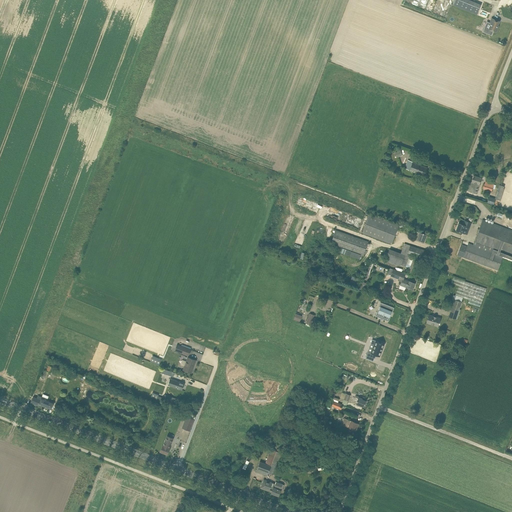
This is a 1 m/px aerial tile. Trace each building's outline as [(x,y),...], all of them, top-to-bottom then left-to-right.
[(481,4),(469,0),(455,0),(454,6),(477,15),(481,4)] [(483,32),(491,35),(493,31),(496,32),(498,28),(497,27),(499,21),(491,18),(490,22),(487,21),(483,32)] [(403,167),(405,168),(423,176),(427,167),(408,160),(406,165),(404,164),(403,167)] [(468,191),(477,194),(480,184),(482,178),(473,175),(471,182),(471,181),(468,191)] [(493,186),(486,184),(484,183),(482,188),(492,191),(493,186)] [(496,199),(500,200),(504,189),(499,187),(495,199),(489,197),(487,203),(494,205),(496,199)] [(391,244),(398,226),(369,214),(362,233),(391,244)] [(459,223),(456,230),(467,234),(471,223),(464,220),(462,224),(459,223)] [(511,256),(511,230),(482,220),(473,245),(468,243),(463,257),(498,270),(504,253),(511,256)] [(331,244),(363,256),(368,242),(336,230),(331,244)] [(418,236),(417,240),(424,242),(426,234),(416,230),(414,234),(418,236)] [(408,274),(413,276),(419,258),(424,259),(427,251),(405,243),(401,253),(389,249),(385,261),(400,266),(401,265),(410,268),(408,274)] [(364,274),(368,276),(373,263),(369,261),(364,274)] [(415,283),(402,278),(404,274),(390,268),(388,274),(391,275),(390,276),(399,279),(399,280),(401,281),(400,285),(413,290),(415,283)] [(455,295),(456,295),(463,298),(469,300),(468,303),(480,307),(486,289),(461,280),(455,295)] [(454,302),(453,305),(449,316),(456,319),(459,310),(459,309),(462,302),(461,302),(455,299),(454,302)] [(377,311),(375,315),(389,321),(394,307),(380,302),(379,306),(381,307),(379,312),(377,311)] [(314,315),(309,313),(306,323),(310,325),(311,325),(314,315)] [(299,322),(302,316),(296,314),(294,319),(299,322)] [(427,323),(431,324),(438,326),(440,318),(429,315),(427,323)] [(380,356),(384,344),(372,339),(371,343),(374,344),(371,352),(368,351),(366,355),(375,358),(376,355),(380,356)] [(174,350),(189,356),(191,350),(177,344),(174,350)] [(188,357),(183,370),(191,373),(196,360),(188,357)] [(38,389),(43,378),(43,377),(46,378),(48,372),(49,373),(52,367),(49,366),(46,371),(44,370),(42,378),(40,377),(35,387),(38,389)] [(169,381),(168,385),(167,385),(182,390),(184,383),(169,378),(169,381)] [(51,409),(54,402),(38,396),(37,398),(33,396),(31,402),(39,405),(51,409)] [(175,398),(174,400),(164,396),(162,400),(176,405),(177,401),(178,399),(175,398)] [(357,401),(356,404),(364,407),(366,401),(362,399),(362,398),(359,397),(358,398),(355,397),(354,400),(357,401)] [(338,403),(333,401),(332,406),(341,409),(343,405),(338,403)] [(186,416),(182,427),(190,430),(194,419),(186,416)] [(324,416),(321,425),(326,427),(329,418),(324,416)] [(341,425),(348,427),(356,430),(358,423),(351,420),(344,418),(341,425)] [(162,446),(160,451),(167,454),(169,448),(173,438),(167,436),(163,446),(162,446)] [(254,452),(258,440),(254,438),(249,451),(254,452)] [(281,453),(280,453),(281,450),(276,449),(276,450),(270,448),(265,463),(260,462),(256,472),(267,476),(268,474),(272,475),(275,467),(276,468),(281,453)] [(278,496),(280,490),(281,490),(273,487),(273,488),(271,487),(273,483),(264,479),(260,488),(271,492),(271,493),(278,496)]
